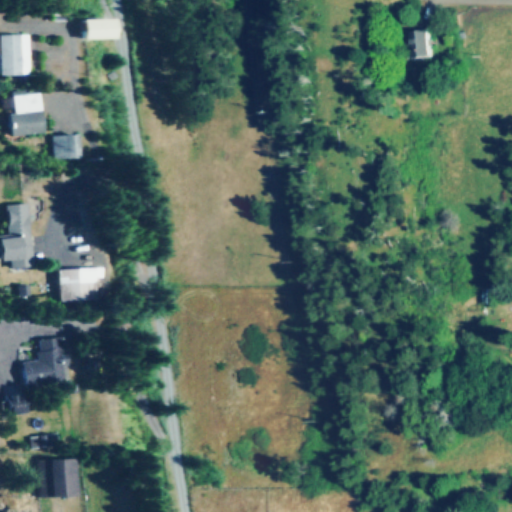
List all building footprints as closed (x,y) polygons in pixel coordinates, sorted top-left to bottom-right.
[(75,17),(75,38),(100,38),(100,17),(75,17)] [(406,58),(429,57),(428,29),(405,30),(406,58)] [(0,74),(25,74),(25,34),(0,34),(0,74)] [(36,93),(1,97),(2,111),(5,110),(8,137),(40,134),(36,93)] [(49,159),(72,158),(71,135),(48,135),(49,159)] [(5,237),(0,237),(0,261),(5,261),(6,268),(29,266),(26,203),(4,205),(5,237)] [(54,268),(55,300),(92,300),(92,278),(98,277),(98,267),(54,268)] [(18,362),(20,384),(65,380),(62,337),(35,339),(36,361),(18,362)] [(76,496),(76,459),(36,460),(37,497),(76,496)]
